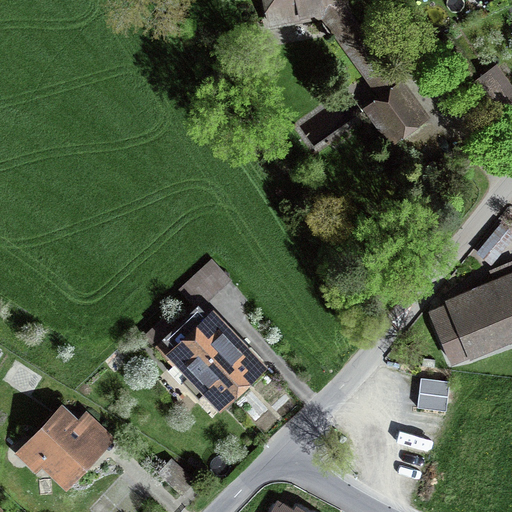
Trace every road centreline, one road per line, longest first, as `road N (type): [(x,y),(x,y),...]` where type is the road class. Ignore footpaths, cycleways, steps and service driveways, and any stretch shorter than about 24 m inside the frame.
road 1 (tertiary): [(511,185),(297,432)]
road 2 (tertiary): [(297,432),(323,468),(391,511)]
